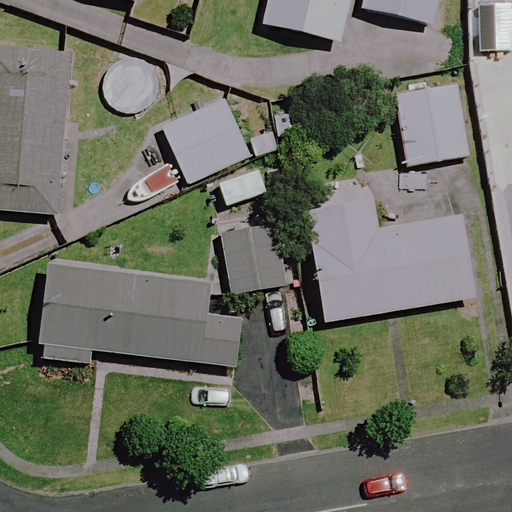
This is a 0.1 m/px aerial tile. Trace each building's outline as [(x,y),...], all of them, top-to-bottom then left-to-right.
[(332,49),(342,0),(255,0),(249,32),(332,49)] [(426,32),(432,0),(354,0),(351,16),(426,32)] [(511,53),(507,0),(474,0),(481,81),(511,78),(511,53)] [(0,217),(47,222),(61,59),(0,53),(0,217)] [(466,160),(454,84),(384,95),(396,171),(466,160)] [(174,187),(246,160),(222,97),(150,124),(174,187)] [(310,319),(465,294),(454,226),(369,240),(364,208),(294,219),(310,319)] [(285,291),(273,225),(209,236),(221,302),(285,291)] [(25,350),(31,350),(30,365),(81,371),(83,357),(232,375),(238,325),(199,320),(203,289),(35,268),(25,350)]
